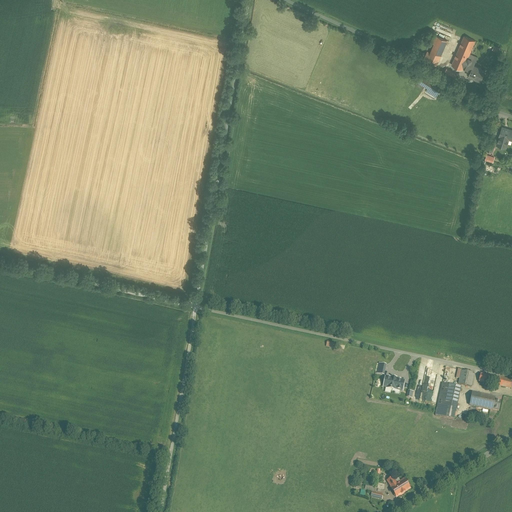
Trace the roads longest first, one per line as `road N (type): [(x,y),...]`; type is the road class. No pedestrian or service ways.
road 1 (unclassified): [(249,0),(196,307),(511,375)]
road 2 (unclassified): [(511,116),(284,0)]
road 3 (track): [(196,307),(160,511)]
road 4 (track): [(196,307),(0,264)]
road 5 (tertiary): [(395,511),(511,439)]
